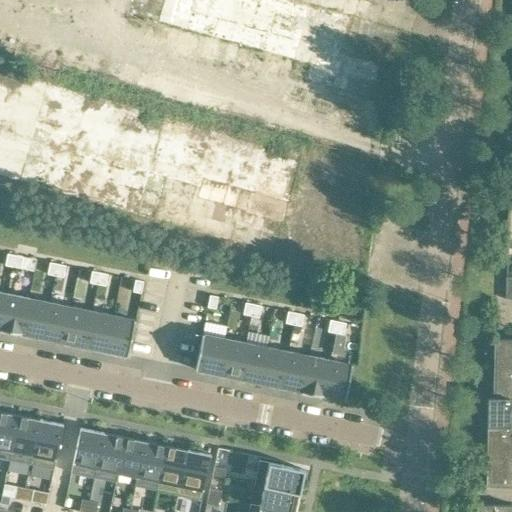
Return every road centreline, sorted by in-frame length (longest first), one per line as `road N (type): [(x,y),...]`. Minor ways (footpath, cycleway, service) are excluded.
road 1 (residential): [(421,449),(466,0)]
road 2 (residential): [(0,361),(421,449)]
